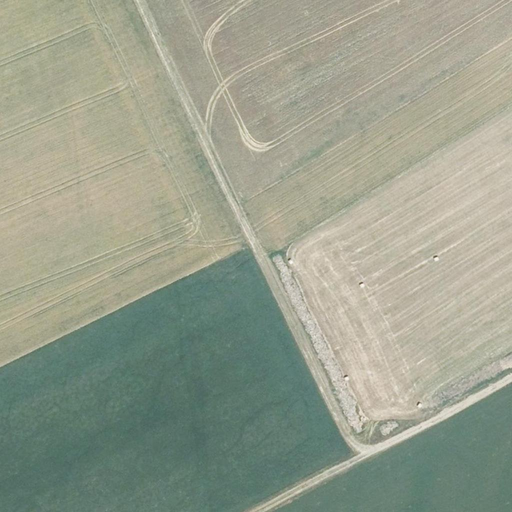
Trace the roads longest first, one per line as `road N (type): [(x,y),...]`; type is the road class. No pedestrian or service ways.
road 1 (track): [(359,456),(143,0)]
road 2 (track): [(511,375),(255,511)]
